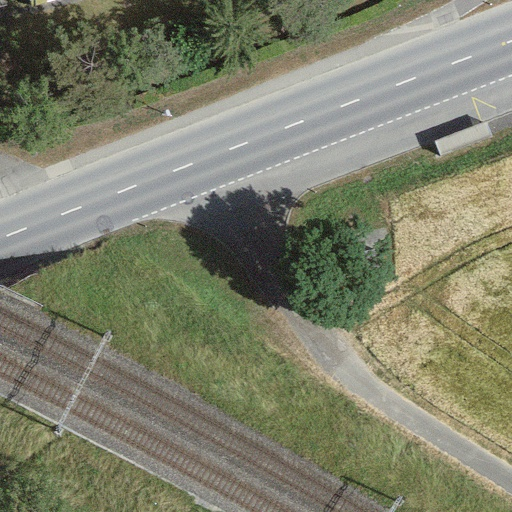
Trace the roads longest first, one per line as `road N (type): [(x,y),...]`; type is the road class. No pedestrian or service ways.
road 1 (secondary): [(0,236),(511,42)]
road 2 (track): [(208,156),(339,365),(511,494)]
